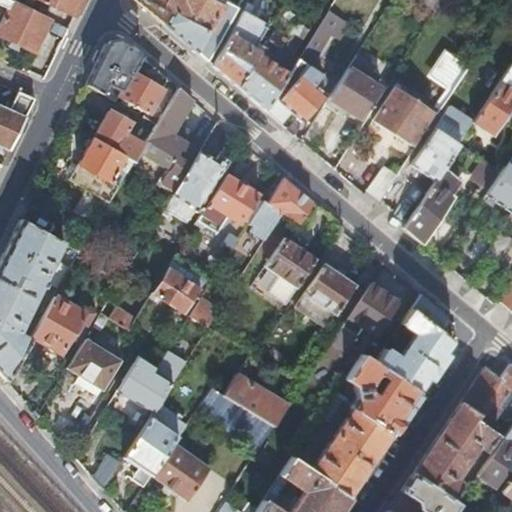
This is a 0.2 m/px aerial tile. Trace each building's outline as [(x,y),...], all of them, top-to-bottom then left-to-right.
[(20,5),(9,0),(0,0),(0,3),(8,8),(0,24),(0,34),(34,51),(50,19),(20,5)] [(42,0),(73,15),(80,0),(42,0)] [(208,31),(147,0),(135,0),(197,52),(208,31)] [(147,0),(208,31),(221,6),(209,0),(147,0)] [(332,0),(289,72),(274,97),(291,112),(301,121),(324,94),(313,84),(322,74),(303,62),(308,54),(316,49),(328,31),(336,36),(348,15),(357,20),(367,5),(360,1),(360,0),(332,0)] [(201,56),(206,60),(216,43),(228,20),(221,16),(225,8),(221,6),(208,31),(197,52),(201,56)] [(212,65),(238,87),(262,46),(256,42),(266,24),(242,10),(212,65)] [(280,48),(287,36),(275,29),(268,41),(272,44),(280,48)] [(155,100),(165,106),(177,87),(167,78),(161,87),(133,70),(141,56),(121,40),(105,42),(84,84),(115,102),(118,97),(147,113),(155,100)] [(274,97),(289,72),(265,57),(272,44),(268,41),(266,40),(262,46),(238,87),(265,110),(274,97)] [(451,89),(467,64),(444,49),(435,63),(439,66),(431,77),(451,89)] [(511,61),(472,121),(471,121),(492,135),(511,104),(511,61)] [(378,87),(347,67),(328,97),(359,117),(378,87)] [(393,84),(371,119),(409,144),(432,110),(393,84)] [(163,111),(157,120),(154,125),(147,136),(143,143),(139,151),(160,164),(168,169),(160,182),(173,190),(181,178),(199,149),(203,142),(204,141),(190,131),(178,123),(192,100),(177,87),(165,106),(163,111)] [(4,107),(0,104),(0,145),(8,149),(33,97),(17,90),(11,103),(7,101),(4,107)] [(281,123),(291,112),(274,97),(265,110),(281,123)] [(471,121),(472,121),(448,104),(434,127),(410,163),(434,179),(447,160),(458,142),(459,140),(471,121)] [(139,151),(143,143),(123,131),(128,123),(108,110),(92,138),(132,161),(138,151),(139,151)] [(154,125),(157,120),(150,116),(147,121),(154,125)] [(147,136),(154,125),(147,121),(144,119),(138,130),(147,136)] [(132,161),(92,138),(69,179),(108,202),(132,161)] [(215,159),(199,149),(181,178),(173,190),(166,203),(188,217),(194,208),(195,209),(219,170),(221,171),(230,156),(221,149),(215,159)] [(493,165),(481,157),(466,181),(478,189),(493,165)] [(511,212),(511,210),(511,162),(507,159),(484,194),(511,212)] [(462,170),(447,160),(434,179),(403,227),(422,244),(453,195),(448,191),(462,170)] [(390,182),(393,178),(376,167),(373,171),(390,182)] [(363,186),(379,199),(390,182),(373,171),(363,186)] [(259,196),(225,173),(195,220),(215,233),(228,216),(241,224),(259,196)] [(312,202),(283,178),(249,231),(263,240),(270,228),(281,212),(297,223),(312,202)] [(48,235),(19,219),(0,257),(0,375),(3,379),(28,337),(18,331),(22,323),(26,325),(29,319),(25,316),(34,297),(61,243),(48,235)] [(46,232),(48,235),(61,243),(78,252),(92,229),(83,224),(77,234),(54,220),(46,232)] [(270,228),(263,240),(254,254),(266,262),(282,237),(270,228)] [(498,231),(481,256),(493,265),(510,239),(498,231)] [(313,258),(282,237),(266,262),(263,266),(294,286),(313,258)] [(171,258),(149,292),(183,313),(200,288),(190,282),(196,274),(171,258)] [(295,305),(325,325),(333,313),(335,314),(354,285),(323,264),(295,305)] [(190,282),(200,288),(205,280),(196,274),(190,282)] [(511,277),(496,300),(511,313),(511,277)] [(395,302),(367,282),(345,316),(328,342),(343,352),(360,326),(372,335),(395,302)] [(445,316),(419,294),(410,308),(435,329),(445,316)] [(77,310),(53,295),(48,304),(29,335),(59,353),(60,351),(64,353),(72,341),(74,342),(93,313),(80,306),(77,310)] [(215,313),(197,301),(188,315),(206,327),(207,325),(215,313)] [(112,309),(103,304),(99,311),(126,329),(134,317),(115,305),(112,309)] [(435,329),(410,308),(400,323),(415,333),(397,359),(382,348),(373,362),(417,394),(452,342),(435,329)] [(118,358),(83,337),(64,366),(86,379),(83,385),(94,392),(98,386),(100,388),(118,358)] [(373,362),(382,348),(370,340),(361,354),(373,362)] [(336,372),(344,378),(361,354),(353,348),(336,372)] [(390,433),(417,394),(373,362),(361,354),(344,378),(354,385),(357,397),(353,402),(349,400),(346,403),(353,408),(390,433)] [(137,356),(115,390),(151,413),(153,410),(165,392),(164,391),(170,382),(153,371),(155,367),(137,356)] [(511,365),(510,364),(507,367),(499,377),(485,366),(461,401),(477,413),(474,417),(484,425),(497,405),(510,387),(511,388),(511,365)] [(286,406),(234,374),(221,393),(273,426),(286,406)] [(273,426),(221,393),(209,386),(194,408),(257,449),(273,426)] [(506,411),(511,401),(511,388),(510,387),(497,405),(506,411)] [(82,427),(97,404),(78,392),(64,415),(82,427)] [(477,413),(461,401),(412,473),(455,504),(465,489),(451,479),(476,443),(485,449),(496,434),(484,425),(474,417),(477,413)] [(310,472),(347,496),(390,433),(353,408),(310,472)] [(153,410),(151,413),(148,417),(175,435),(176,435),(181,428),(153,410)] [(175,435),(148,417),(122,457),(136,467),(129,478),(141,486),(149,475),(148,475),(171,442),(175,435)] [(511,437),(510,441),(508,444),(501,439),(476,474),(494,487),(511,461),(511,437)] [(148,475),(149,475),(186,500),(208,467),(171,442),(148,475)] [(105,452),(90,475),(102,488),(117,465),(105,452)] [(291,459),(279,475),(262,500),(263,500),(254,511),(336,511),(347,496),(310,472),(291,459)] [(449,511),(455,504),(412,473),(400,490),(416,501),(416,508),(422,511),(392,511),(388,508),(385,511),(449,511)] [(511,474),(500,490),(511,498),(511,500),(511,501),(511,474)] [(241,511),(224,500),(215,511),(241,511)]
